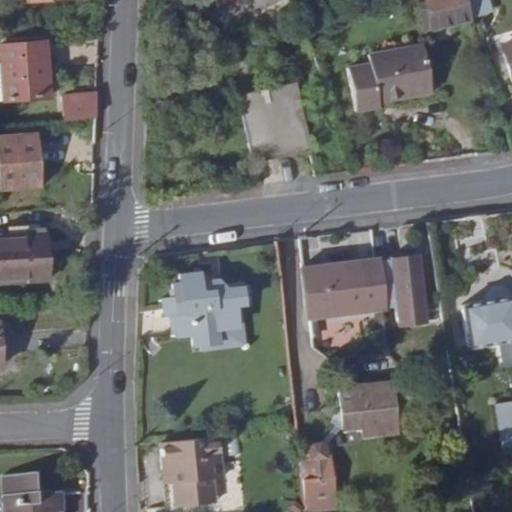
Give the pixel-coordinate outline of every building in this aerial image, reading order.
[(433,29),(470,18),(464,0),(426,0),(427,4),(433,29)] [(464,0),(470,18),(491,11),(487,0),(464,0)] [(426,32),(433,29),(427,4),(419,6),(426,32)] [(283,45),(310,38),(305,23),(289,27),(280,29),(283,45)] [(272,31),(252,35),(255,51),(276,46),(272,31)] [(0,43),(0,76),(2,99),(48,96),(43,41),(0,43)] [(511,41),(501,44),(511,77),(511,41)] [(423,84),(413,50),(363,65),(360,53),(335,61),(350,113),(374,107),(372,98),(423,84)] [(300,81),(243,89),(253,158),(311,150),(300,81)] [(63,118),(95,115),(96,90),(61,93),(63,118)] [(0,136),(0,187),(39,184),(35,134),(0,136)] [(0,234),(0,279),(47,278),(46,233),(0,234)] [(336,263),(319,265),(301,268),(308,318),(325,315),(343,312),(360,310),(380,308),(394,306),(397,325),(425,321),(416,252),(374,258),(354,260),(336,263)] [(221,279),(220,276),(219,276),(217,275),(215,275),(213,276),(211,277),(210,279),(210,280),(202,281),(201,266),(181,268),(182,276),(175,277),(176,291),(165,292),(166,306),(174,305),(177,328),(188,327),(190,337),(198,337),(215,335),(215,322),(236,319),(234,299),(247,297),(246,279),(241,279),(240,277),(221,279)] [(256,272),(220,276),(221,279),(240,277),(241,279),(246,279),(247,297),(234,299),(236,319),(215,322),(215,335),(198,337),(199,343),(243,338),(239,300),(259,298),(256,272)] [(467,346),(497,340),(511,337),(511,293),(460,302),(467,346)] [(174,305),(166,306),(164,306),(167,330),(177,328),(174,305)] [(442,334),(445,350),(454,347),(452,332),(442,334)] [(511,337),(497,340),(498,349),(511,346),(511,337)] [(338,411),(341,429),(359,427),(360,433),(394,428),(388,382),(336,388),(338,411)] [(489,403),(498,446),(511,443),(511,427),(506,399),(489,403)] [(308,457),(321,456),(319,446),(337,430),(341,429),(338,411),(328,420),(332,426),(317,442),(306,443),(308,457)] [(394,428),(360,433),(360,439),(395,434),(394,428)] [(215,436),(159,443),(162,471),(171,470),(174,505),(212,500),(210,477),(219,476),(215,436)] [(295,443),(303,511),(332,508),(326,455),(321,456),(308,457),(306,443),(306,441),(295,443)] [(171,470),(162,471),(165,506),(174,505),(171,470)] [(0,477),(0,492),(1,511),(63,511),(62,496),(34,498),(31,475),(0,477)]
